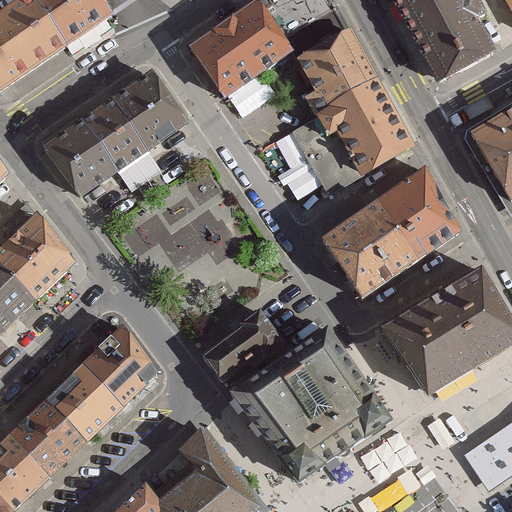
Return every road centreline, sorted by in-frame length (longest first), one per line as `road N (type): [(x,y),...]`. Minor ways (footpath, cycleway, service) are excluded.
road 1 (residential): [(491,234),(354,325),(151,37)]
road 2 (unclassified): [(114,280),(6,133)]
road 3 (unclassified): [(6,133),(151,37)]
road 4 (residential): [(200,394),(74,511)]
road 5 (residential): [(0,388),(114,280)]
road 6 (secondary): [(358,0),(429,127)]
road 7 (unclassified): [(200,394),(114,280)]
road 8 (primary): [(429,127),(491,234)]
